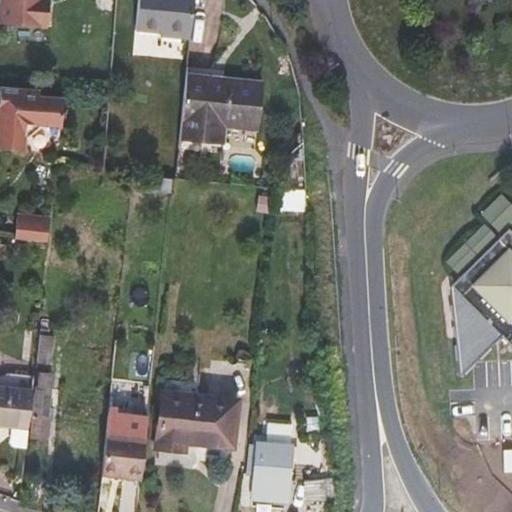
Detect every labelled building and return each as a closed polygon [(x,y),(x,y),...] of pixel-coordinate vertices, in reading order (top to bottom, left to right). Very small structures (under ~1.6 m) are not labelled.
[(0,0),(0,22),(47,26),(48,0),(0,0)] [(193,0),(138,0),(136,30),(161,33),(160,36),(190,39),(193,0)] [(262,82),(186,74),(178,140),(198,142),(200,124),(227,127),(257,130),(262,82)] [(43,89),(5,85),(0,129),(0,148),(27,151),(30,124),(65,127),(68,97),(43,95),(43,89)] [(133,125),(157,128),(160,109),(136,105),(133,125)] [(227,127),(200,124),(198,142),(225,145),(227,127)] [(150,170),(151,148),(132,146),(131,168),(150,170)] [(282,159),(283,186),(299,186),(297,158),(282,159)] [(50,216),(18,213),(15,238),(47,241),(50,216)] [(511,231),(508,227),(451,285),(460,375),(473,363),(499,334),(508,343),(511,339),(511,231)] [(54,337),(40,335),(30,438),(46,439),(52,374),(49,373),(54,337)] [(31,390),(0,386),(0,425),(27,429),(31,390)] [(238,400),(161,393),(156,449),(185,452),(185,443),(234,448),(238,400)] [(147,417),(108,412),(106,432),(145,436),(147,417)] [(145,436),(106,432),(101,475),(141,479),(145,436)] [(255,478),(259,444),(248,443),(245,477),(255,478)] [(255,478),(253,499),(286,501),(291,446),(259,443),(259,444),(255,478)] [(305,481),(307,502),(337,499),(335,479),(305,481)]
